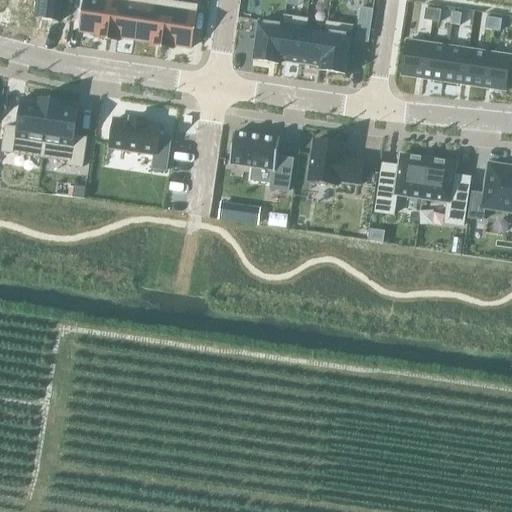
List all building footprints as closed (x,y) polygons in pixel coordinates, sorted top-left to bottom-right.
[(37,0),(35,18),(58,22),(61,0),(37,0)] [(85,0),(81,33),(97,35),(97,38),(108,40),(114,0),(85,0)] [(114,0),(108,40),(120,42),(120,39),(136,41),(141,0),(114,0)] [(153,0),(141,0),(136,41),(151,44),(151,46),(162,48),(169,2),(153,0)] [(169,2),(162,48),(174,50),(174,47),(191,49),(197,7),(169,2)] [(422,8),(421,16),(433,18),(434,10),(422,8)] [(434,10),(433,18),(444,20),(445,12),(434,10)] [(454,13),(453,21),(465,23),(466,15),(454,13)] [(284,25),(279,62),(280,62),(300,65),(305,28),(306,29),(308,20),(284,17),(283,25),(284,25)] [(483,17),(481,25),(493,27),(494,19),(483,17)] [(494,19),(493,27),(505,29),(506,21),(494,19)] [(259,21),(253,61),(279,65),(280,62),(279,62),(284,25),(283,25),(259,21)] [(320,68),(320,71),(346,75),(353,27),(327,23),(326,31),(327,32),(321,68),(320,68)] [(305,28),(300,65),(320,68),(321,68),(327,32),(326,31),(306,29),(305,28)] [(361,28),(359,40),(371,41),(373,29),(361,28)] [(407,41),(402,77),(423,80),(429,44),(407,41)] [(429,44),(423,80),(444,83),(449,47),(429,44)] [(449,47),(444,83),(464,86),(469,50),(449,47)] [(469,50),(464,86),(484,89),(489,53),(469,50)] [(489,53),(484,89),(505,92),(510,56),(489,53)] [(6,127),(2,152),(43,158),(51,102),(39,100),(39,101),(23,98),(19,129),(6,127)] [(51,102),(43,158),(69,162),(68,166),(82,168),(87,139),(74,138),(79,107),(63,104),(51,102)] [(115,120),(111,149),(155,156),(153,170),(166,172),(171,142),(159,140),(161,126),(146,124),(146,122),(130,120),(130,122),(115,120)] [(234,133),(230,165),(273,172),(271,190),(288,192),(293,161),(277,158),(280,140),(234,133)] [(314,141),(308,182),(338,186),(338,183),(360,186),(364,160),(342,157),(344,146),(314,141)] [(383,166),(376,213),(393,216),(396,196),(423,200),(428,160),(401,156),(399,168),(383,166)] [(428,160),(423,200),(449,204),(446,224),(463,226),(470,179),(454,176),(456,164),(428,160)] [(472,194),(468,219),(483,221),(484,209),(511,212),(511,172),(509,172),(509,168),(489,165),(485,196),(472,194)] [(86,189),(74,188),(72,197),(84,199),(86,189)] [(222,206),(220,220),(249,224),(251,209),(222,206)] [(407,379),(403,410),(511,424),(511,397),(500,396),(500,392),(407,379)]
